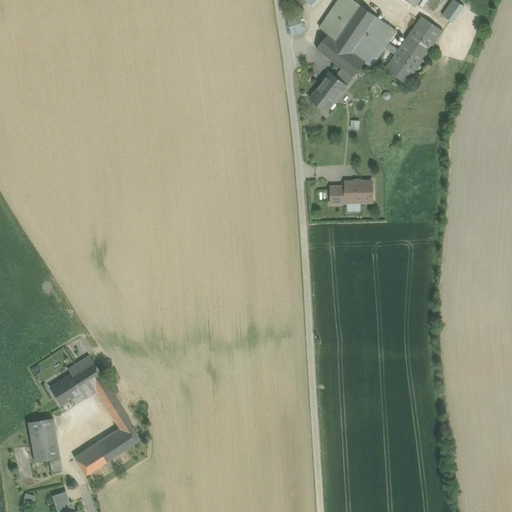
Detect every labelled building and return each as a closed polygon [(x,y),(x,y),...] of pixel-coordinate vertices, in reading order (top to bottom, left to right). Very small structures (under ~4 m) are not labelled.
[(395,33),(349,0),(340,0),(319,30),(325,35),(313,51),(334,66),(327,76),(307,104),(326,118),(364,64),(373,71),(386,53),(393,58),(383,72),(405,88),(443,35),(421,19),(398,51),(388,44),(395,33)] [(420,0),(398,0),(413,10),(420,0)] [(455,0),(449,0),(440,14),(451,22),(463,6),(455,0)] [(302,18),(287,21),(292,40),(306,37),(302,18)] [(373,182),(326,185),(327,209),(374,206),(373,182)] [(55,366),(67,385),(47,398),(59,420),(97,397),(121,432),(77,460),(89,479),(156,438),(137,408),(128,414),(98,366),(92,358),(72,369),(65,359),(55,366)] [(65,474),(55,423),(29,428),(39,479),(65,474)]
